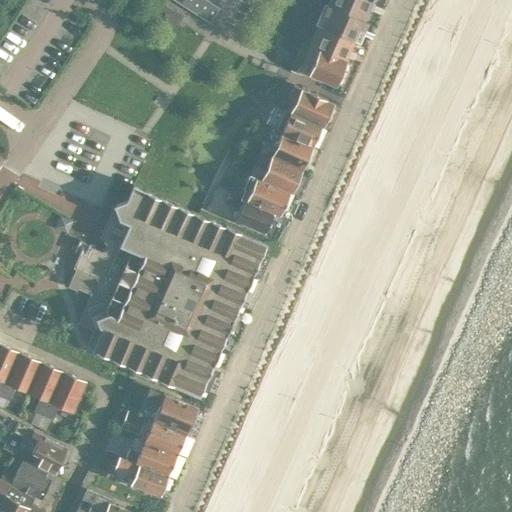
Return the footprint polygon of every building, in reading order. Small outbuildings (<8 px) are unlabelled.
[(161,0),(157,0),(152,11),(172,21),(174,17),(179,9),(162,0),(161,0)] [(213,0),(180,0),(207,16),(216,2),(213,0)] [(330,0),(329,2),(360,15),(361,14),(367,0),(330,0)] [(329,2),(320,23),(324,25),(351,36),(351,35),(357,23),(361,25),(364,17),(360,15),(329,2)] [(324,25),(305,68),(332,79),(333,80),(334,79),(351,37),(352,36),(351,36),(324,25)] [(290,79),(285,90),(292,93),(286,105),(286,106),(319,121),(330,98),(324,95),(297,82),(290,79)] [(272,99),(264,117),(279,124),(278,126),(279,126),(310,140),(319,121),(286,106),(286,105),(272,99)] [(261,135),(258,144),(300,163),(310,140),(279,126),(272,140),(261,135)] [(251,158),(247,168),(253,171),(285,186),(289,187),(300,163),(258,144),(251,158)] [(243,192),(242,194),(270,208),(275,210),(285,186),(253,171),(243,192)] [(82,248),(66,278),(104,295),(83,340),(88,342),(131,361),(196,390),(263,238),(200,210),(196,208),(182,202),(129,179),(123,194),(112,198),(111,199),(112,201),(115,213),(109,225),(97,230),(102,241),(100,247),(85,240),(82,248)] [(227,185),(222,196),(238,203),(232,215),(263,227),(270,208),(242,194),(243,192),(227,185)] [(0,338),(0,381),(16,345),(0,338)] [(16,345),(0,381),(0,391),(6,394),(12,380),(24,386),(38,355),(16,345)] [(38,355),(24,386),(37,391),(31,405),(40,409),(60,365),(38,355)] [(60,365),(40,409),(50,413),(56,400),(69,406),(82,375),(60,365)] [(146,382),(135,407),(145,411),(144,412),(182,429),(183,429),(195,402),(162,388),(146,382)] [(122,411),(118,422),(136,429),(143,412),(125,405),(122,411)] [(136,431),(136,432),(174,448),(182,429),(144,412),(136,431)] [(12,417),(8,424),(21,431),(26,421),(13,414),(12,417)] [(21,432),(17,439),(29,445),(28,446),(34,449),(30,457),(55,470),(62,457),(58,455),(65,442),(31,424),(27,431),(21,432)] [(8,425),(0,440),(0,442),(11,448),(20,431),(8,425)] [(131,429),(122,452),(165,470),(174,448),(136,432),(136,431),(131,429)] [(107,469),(107,470),(145,485),(157,490),(165,470),(122,452),(116,449),(110,463),(107,469)] [(0,465),(0,473),(7,478),(39,493),(48,474),(42,471),(45,465),(20,453),(11,471),(0,465)] [(0,493),(0,511),(37,511),(42,504),(28,496),(31,491),(8,479),(6,483),(0,493)] [(84,484),(79,492),(89,496),(85,505),(99,511),(98,511),(136,511),(137,510),(135,509),(107,498),(109,494),(84,484)] [(71,510),(70,511),(79,511),(83,503),(76,500),(71,510)]
